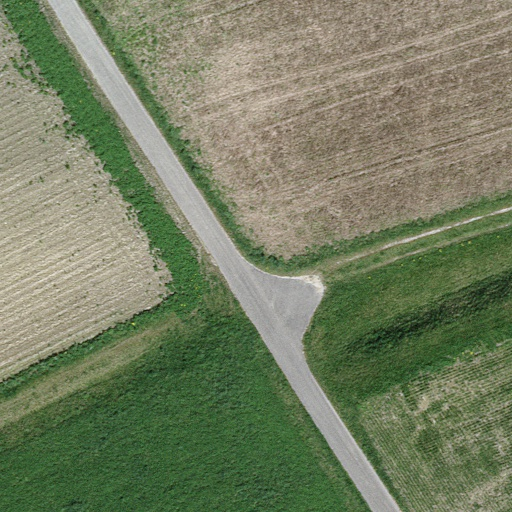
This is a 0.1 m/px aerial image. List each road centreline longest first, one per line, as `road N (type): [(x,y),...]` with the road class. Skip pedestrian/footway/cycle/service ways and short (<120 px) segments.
road 1 (track): [(58,0),(390,511)]
road 2 (track): [(258,308),(329,275),(511,221)]
